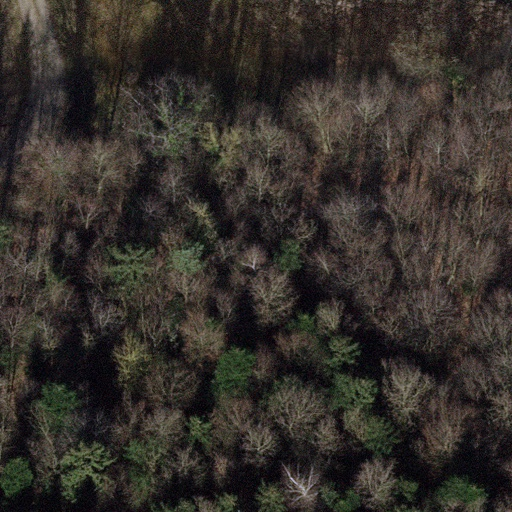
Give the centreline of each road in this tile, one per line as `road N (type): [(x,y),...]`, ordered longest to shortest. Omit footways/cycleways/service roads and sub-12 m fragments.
road 1 (track): [(511,57),(456,77),(4,178)]
road 2 (track): [(30,0),(48,98),(35,141),(0,179)]
